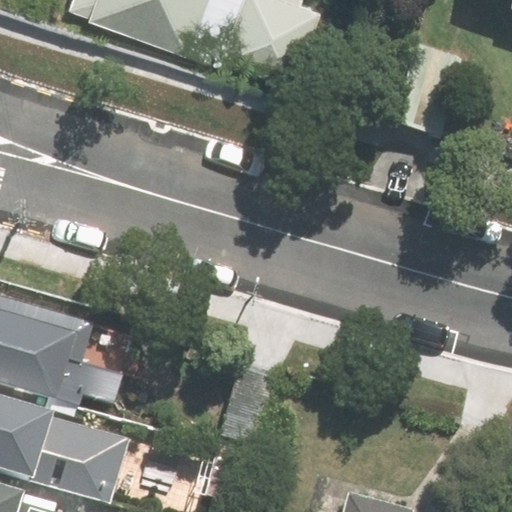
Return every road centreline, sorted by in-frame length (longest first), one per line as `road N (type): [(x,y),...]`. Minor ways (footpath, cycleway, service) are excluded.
road 1 (residential): [(104,181),(511,301)]
road 2 (residential): [(0,110),(104,181)]
